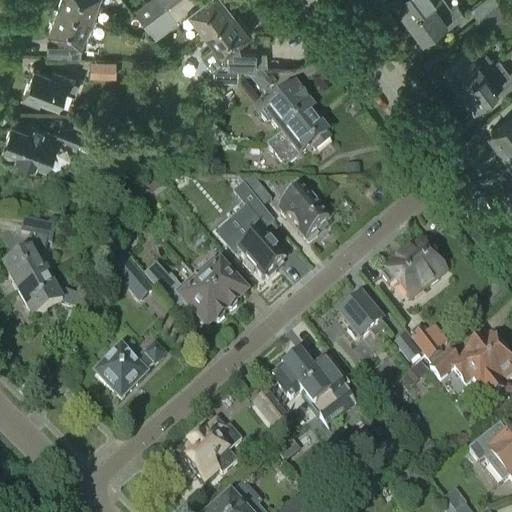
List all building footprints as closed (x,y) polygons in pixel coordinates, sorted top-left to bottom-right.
[(58,0),(55,8),(89,21),(97,0),(58,0)] [(146,0),(132,11),(142,25),(175,0),(146,0)] [(199,0),(195,4),(192,0),(175,0),(142,25),(153,40),(178,22),(176,20),(186,11),(203,33),(233,10),(224,0),(199,0)] [(433,0),(391,0),(406,20),(433,0)] [(451,9),(444,0),(433,0),(406,20),(422,41),(441,27),(444,30),(464,15),(457,5),(451,9)] [(477,20),(497,4),(500,2),(498,0),(482,0),(469,10),(477,20)] [(497,4),(477,20),(485,30),(505,14),(497,4)] [(89,21),(55,8),(46,32),(70,41),(68,47),(46,46),(45,58),(80,59),(80,45),(89,21)] [(203,33),(213,46),(201,55),(212,70),(213,69),(219,65),(223,62),(226,65),(238,66),(259,66),(266,67),(265,53),(255,52),(255,50),(240,50),(237,43),(250,33),(233,10),(203,33)] [(493,63),(492,63),(481,48),(486,44),(479,35),(459,50),(461,54),(442,68),(457,89),(493,63)] [(162,53),(155,44),(148,49),(155,59),(162,53)] [(493,63),(457,89),(473,109),(487,99),(490,102),(511,85),(511,70),(508,73),(498,59),(492,63),(493,63)] [(89,61),(89,78),(115,78),(115,61),(89,61)] [(238,66),(226,65),(219,65),(213,69),(213,80),(237,81),(238,66)] [(259,66),(238,66),(260,94),(273,84),(259,66)] [(49,74),(31,67),(20,97),(39,104),(41,97),(58,104),(64,90),(74,94),(78,82),(68,78),(51,71),(49,74)] [(308,115),(309,116),(312,113),(294,90),(269,109),(264,102),(253,111),(266,127),(270,124),(280,137),(308,115)] [(511,100),(499,110),(506,119),(489,132),(509,158),(511,155),(511,100)] [(205,103),(191,103),(190,120),(204,121),(205,103)] [(308,115),(280,137),(266,149),(267,150),(267,149),(273,157),(274,156),(284,169),(297,159),(298,160),(312,149),(316,154),(330,142),(309,116),(308,115)] [(28,124),(26,130),(10,125),(0,151),(0,158),(15,164),(17,157),(45,168),(57,136),(94,150),(103,127),(87,121),(86,123),(76,119),(73,128),(61,123),(56,135),(28,124)] [(358,176),(357,166),(345,167),(345,177),(358,176)] [(213,177),(223,177),(223,167),(213,167),(213,177)] [(166,184),(158,173),(144,185),(152,195),(166,184)] [(236,179),(244,188),(262,210),(271,203),(253,179),(236,179)] [(316,236),(329,224),(306,198),(308,196),(297,184),(285,194),(290,199),(276,211),(307,246),(317,237),(316,236)] [(262,210),(244,188),(234,196),(252,218),(262,210)] [(124,191),(114,221),(124,225),(135,196),(124,191)] [(17,295),(47,278),(39,264),(43,262),(47,246),(51,247),(55,229),(23,221),(20,235),(35,238),(32,252),(2,269),(17,295)] [(268,246),(272,243),(263,233),(262,233),(255,225),(244,235),(251,242),(239,254),(263,281),(266,279),(268,281),(276,274),(274,272),(284,264),(268,246)] [(388,288),(394,283),(409,302),(442,277),(418,246),(385,271),(386,273),(380,278),(388,288)] [(107,270),(140,305),(152,294),(113,254),(107,270)] [(193,278),(226,315),(246,297),(219,266),(218,267),(212,261),(193,278)] [(226,315),(193,278),(180,289),(170,278),(168,280),(155,266),(144,276),(152,286),(153,285),(178,313),(183,308),(205,333),(226,315)] [(55,294),(47,278),(17,295),(31,322),(60,306),(75,311),(69,325),(82,330),(94,299),(77,293),(75,297),(60,291),(55,294)] [(360,300),(359,301),(338,319),(359,343),(381,324),(360,300)] [(418,328),(409,335),(412,339),(410,341),(428,363),(441,353),(423,331),(421,332),(418,328)] [(421,356),(406,337),(405,336),(393,346),(408,366),(421,356)] [(145,354),(134,343),(127,344),(95,376),(120,401),(145,376),(144,375),(152,367),(154,369),(166,357),(154,345),(145,354)] [(475,349),(459,362),(460,364),(452,371),(443,360),(431,370),(441,383),(454,372),(462,382),(468,377),(489,404),(503,393),(498,387),(510,377),(484,345),(476,351),(475,349)] [(317,420),(318,419),(325,428),(355,405),(324,366),(314,374),(299,355),(270,378),(290,403),(300,395),(305,402),(304,403),(317,420)] [(419,363),(395,383),(405,394),(428,372),(419,363)] [(397,404),(394,402),(390,403),(387,406),(388,410),(391,412),(395,412),(398,408),(397,404)] [(283,413),(272,421),(284,437),(293,426),(283,413)] [(499,427),(469,451),(479,464),(484,461),(502,483),(508,478),(511,482),(511,434),(508,438),(499,427)] [(237,464),(228,454),(241,443),(228,428),(215,440),(207,431),(177,457),(202,487),(218,473),(221,478),(237,464)] [(397,446),(383,457),(392,469),(406,457),(397,446)] [(259,505),(242,486),(214,511),(258,511),(256,508),(259,505)] [(283,511),(306,511),(312,507),(303,496),(283,511)] [(452,511),(446,503),(438,509),(440,511),(452,511)]
